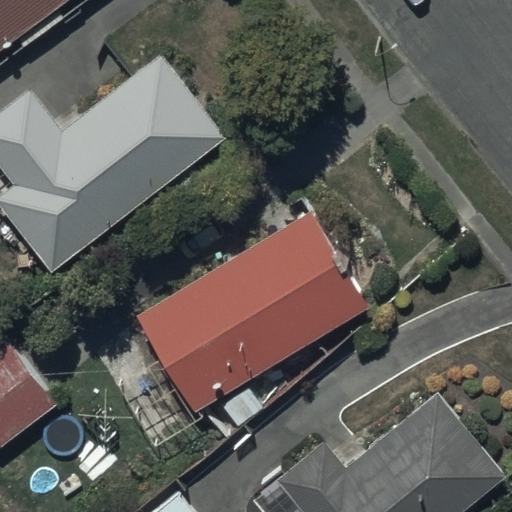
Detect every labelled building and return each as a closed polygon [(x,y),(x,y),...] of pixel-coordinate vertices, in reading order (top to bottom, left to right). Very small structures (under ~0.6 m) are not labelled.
[(0,0),(0,54),(74,0),(0,0)] [(2,200),(58,273),(232,140),(167,55),(71,129),(40,88),(0,119),(0,159),(20,185),(2,200)] [(368,288),(310,192),(135,298),(161,341),(146,349),(139,336),(122,347),(130,360),(116,368),(154,432),(202,404),(195,393),(368,288)] [(0,429),(55,388),(7,325),(0,330),(0,429)] [(435,511),(503,456),(436,375),(347,449),(326,424),(254,484),(277,511),(435,511)] [(200,511),(176,483),(141,511),(200,511)] [(511,511),(511,502),(500,511),(511,511)]
